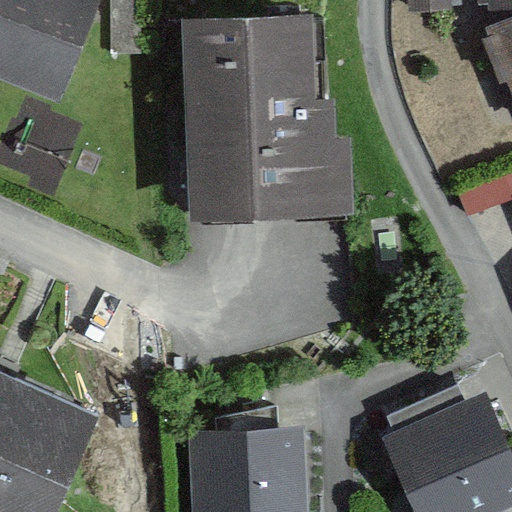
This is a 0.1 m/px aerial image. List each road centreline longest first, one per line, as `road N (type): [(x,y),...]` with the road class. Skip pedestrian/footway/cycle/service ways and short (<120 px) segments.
road 1 (residential): [(376,0),(376,44),(411,149),(511,336)]
road 2 (residential): [(0,229),(188,311)]
